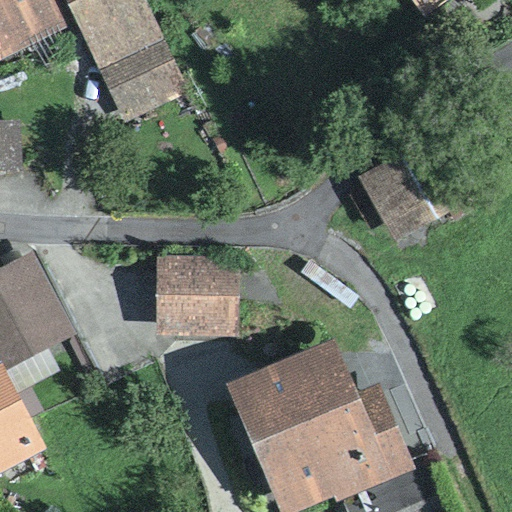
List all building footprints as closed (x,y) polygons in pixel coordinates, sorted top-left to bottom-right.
[(136,0),(0,0),(0,50),(87,10),(133,107),(178,86),(136,0)] [(452,217),(471,205),(424,126),(366,171),(373,184),(355,194),(374,227),(392,217),(398,227),(443,203),(452,217)] [(0,355),(58,324),(25,260),(0,272),(0,355)] [(167,263),(166,328),(229,329),(229,264),(167,263)] [(332,476),(346,511),(449,511),(426,455),(403,464),(386,425),(369,432),(357,404),(346,408),(327,362),(253,394),(295,491),(332,476)] [(0,462),(33,445),(0,379),(0,462)]
